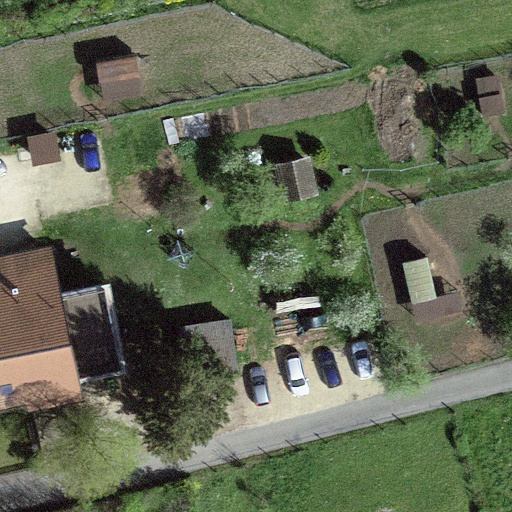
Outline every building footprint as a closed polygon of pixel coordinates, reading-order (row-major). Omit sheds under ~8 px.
[(500,92),(499,73),(476,74),(477,93),(500,92)] [(31,161),(62,155),(56,126),(25,132),(31,161)] [(313,189),(306,158),(279,164),(283,180),(286,194),(313,189)] [(0,387),(81,372),(122,362),(105,281),(57,291),(48,249),(0,259),(0,387)] [(402,258),(412,300),(437,294),(427,253),(402,258)] [(237,367),(230,319),(180,326),(188,374),(211,370),(237,367)]
